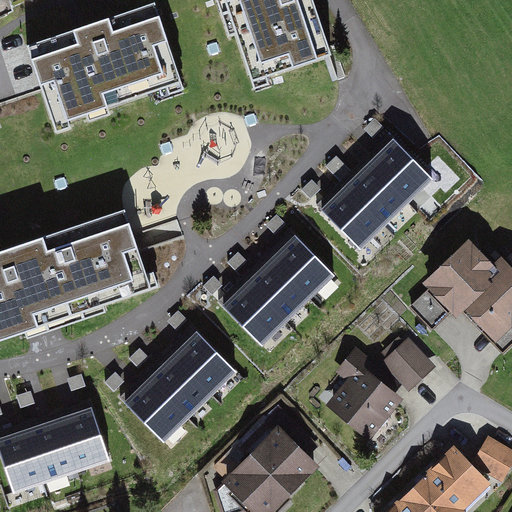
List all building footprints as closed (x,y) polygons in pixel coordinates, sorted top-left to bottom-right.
[(315,0),(211,0),(226,43),(235,41),(250,86),(335,57),(315,0)] [(155,1),(26,44),(57,136),(186,92),(155,1)] [(394,140),(321,209),(359,249),(432,180),(394,140)] [(122,258),(141,252),(128,214),(0,257),(0,345),(36,333),(30,318),(131,283),(122,258)] [(294,235),(221,309),(261,349),(335,275),(294,235)] [(493,275),(469,248),(421,292),(425,296),(408,311),(427,333),(444,318),(454,329),(465,321),(492,295),(487,290),(498,280),(493,275)] [(492,295),(465,321),(499,356),(511,343),(511,278),(501,267),(493,275),(498,280),(487,290),(492,295)] [(196,332),(123,404),(167,448),(239,375),(196,332)] [(438,375),(411,344),(384,368),(411,398),(438,375)] [(367,451),(402,408),(392,399),(400,389),(355,353),(335,379),(347,388),(324,417),(367,451)] [(17,433),(0,438),(0,451),(15,495),(109,463),(91,408),(70,415),(49,422),(17,433)] [(318,451),(279,412),(214,478),(222,487),(218,491),(238,511),(288,511),(322,478),(307,462),(318,451)] [(511,475),(511,455),(488,442),(471,470),(505,488),(511,475)] [(472,511),(492,492),(471,470),(455,454),(394,511),(472,511)]
